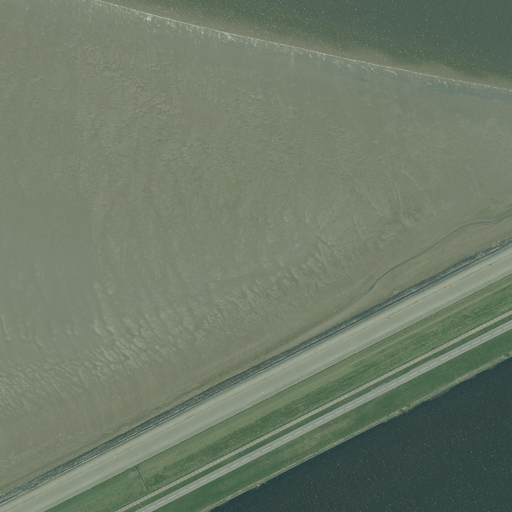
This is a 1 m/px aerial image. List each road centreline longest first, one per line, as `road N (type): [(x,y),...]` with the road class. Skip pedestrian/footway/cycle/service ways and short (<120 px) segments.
road 1 (unclassified): [(115,511),(511,311)]
road 2 (trunk): [(511,325),(141,511)]
